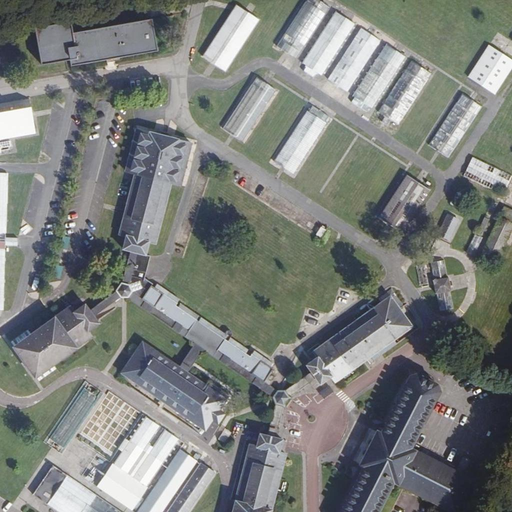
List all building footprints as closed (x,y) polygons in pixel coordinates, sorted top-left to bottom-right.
[(295,60),(328,9),(315,0),(305,0),(275,47),(295,60)] [(236,5),(202,57),(226,73),(260,21),(236,5)] [(321,77),(354,26),(334,13),(301,64),(306,68),(303,73),(313,79),(316,74),(321,77)] [(73,24),(36,31),(43,69),(72,63),(74,69),(158,52),(151,18),(74,33),(73,24)] [(380,42),(360,29),(327,80),(347,93),(380,42)] [(404,59),(384,47),(351,97),(354,99),(352,103),(366,112),(369,108),(371,109),(404,59)] [(511,70),(511,62),(487,47),(466,80),(495,98),(511,70)] [(429,75),(410,63),(378,115),(397,127),(429,75)] [(276,91),(257,78),(223,130),(242,142),(276,91)] [(481,107),(462,95),(428,146),(447,159),(481,107)] [(30,101),(0,106),(0,138),(35,133),(30,101)] [(310,113),(307,111),(273,163),(293,176),(327,125),(325,123),(330,117),(314,107),(310,113)] [(190,147),(140,134),(129,174),(136,177),(120,233),(129,236),(126,249),(144,254),(147,241),(157,243),(170,186),(179,188),(190,147)] [(511,175),(472,157),(462,178),(502,197),(511,175)] [(429,192),(405,177),(377,220),(401,235),(429,192)] [(511,226),(511,211),(503,207),(478,261),(493,268),(511,226)] [(459,221),(447,215),(437,237),(449,242),(459,221)] [(474,254),(481,238),(473,234),(466,251),(474,254)] [(0,251),(5,251),(5,246),(18,247),(18,240),(5,240),(5,237),(0,236),(0,251)] [(444,263),(432,265),(440,313),(452,311),(444,263)] [(152,286),(142,300),(264,384),(277,367),(152,286)] [(413,327),(389,298),(314,354),(319,362),(310,368),(324,386),(335,379),(337,384),(413,327)] [(70,311),(15,351),(35,379),(90,339),(85,332),(98,324),(85,309),(74,316),(70,311)] [(226,397),(144,344),(121,375),(203,431),(211,420),(217,423),(226,410),(221,405),(226,397)] [(436,389),(410,377),(381,439),(376,437),(359,471),(364,473),(344,511),(376,511),(390,484),(448,511),(452,511),(457,503),(463,506),(469,494),(463,492),(469,479),(406,450),(436,389)] [(98,395),(82,384),(48,440),(65,450),(98,395)] [(275,401),(287,408),(293,397),(281,390),(275,401)] [(273,427),(280,428),(284,408),(277,406),(273,427)] [(145,414),(96,488),(132,511),(179,439),(166,430),(153,449),(148,445),(162,425),(145,414)] [(251,448),(235,511),(272,511),(285,456),(277,454),(279,443),(261,439),(258,449),(251,448)] [(77,441),(70,452),(85,460),(91,450),(77,441)] [(163,511),(197,463),(179,450),(136,511),(163,511)] [(190,511),(216,474),(202,464),(168,511),(190,511)] [(121,511),(57,466),(37,495),(60,511),(121,511)]
